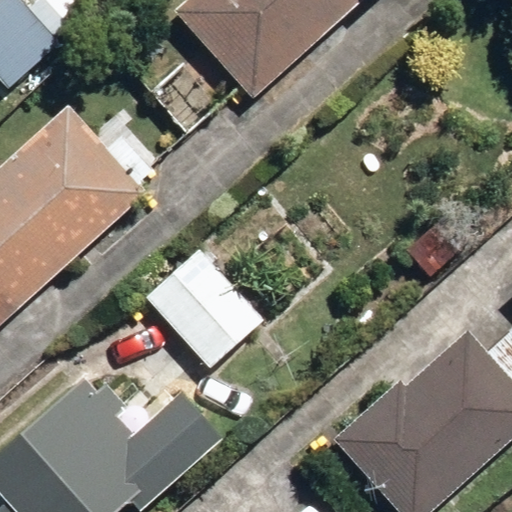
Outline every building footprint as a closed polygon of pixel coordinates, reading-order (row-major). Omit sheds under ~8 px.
[(14,0),(0,0),(0,83),(7,91),(57,47),(14,0)] [(69,0),(88,21),(111,0),(69,0)] [(186,0),(172,13),(254,102),(364,0),(186,0)] [(217,110),(179,67),(148,95),(186,137),(217,110)] [(64,108),(0,166),(0,327),(145,197),(64,108)] [(435,222),(402,250),(434,288),(467,260),(435,222)] [(197,255),(145,302),(209,371),(261,323),(197,255)] [(397,381),(331,442),(395,511),(434,511),(511,441),(511,386),(463,334),(404,388),(397,381)] [(80,379),(0,450),(0,502),(1,504),(0,504),(0,511),(118,511),(127,504),(134,511),(139,511),(221,440),(179,393),(131,436),(116,419),(126,410),(104,384),(93,393),(80,379)] [(322,511),(313,501),(300,511),(322,511)]
